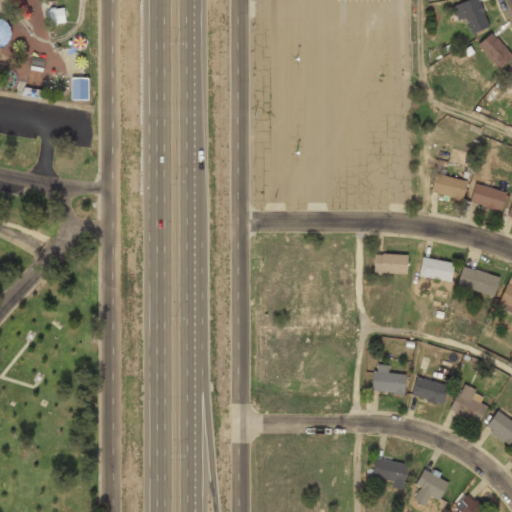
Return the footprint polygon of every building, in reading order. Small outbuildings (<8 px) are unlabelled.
[(9,0),(24,20),(32,14),(21,0),(9,0)] [(468,36),(489,25),(476,0),(467,0),(453,7),(468,36)] [(48,10),(50,25),(65,23),(63,8),(48,10)] [(0,47),(2,47),(6,43),(9,39),(10,34),(9,29),(7,25),(4,21),(0,19),(0,47)] [(476,45),(497,70),(511,58),(491,33),(476,45)] [(25,44),(24,42),(23,41),(21,39),(19,39),(17,39),(15,40),(13,41),(12,43),(12,45),(12,48),(13,50),(15,51),(17,52),(19,52),(21,51),(23,50),(24,48),(25,46),(25,44)] [(86,60),(85,58),(84,57),(82,55),(80,55),(78,55),(76,56),(74,57),(73,59),(73,61),(73,64),(74,66),(76,67),(78,68),(80,68),(82,67),(84,66),(85,64),(86,62),(86,60)] [(31,56),(30,61),(30,64),(42,67),(43,64),(44,59),(31,56)] [(70,100),(87,101),(87,78),(70,78),(70,100)] [(462,200),(466,181),(434,174),(430,193),(462,200)] [(468,202),(500,212),(506,193),(474,184),(468,202)] [(373,274),(407,274),(407,254),(373,254),(373,274)] [(450,282),(453,263),(421,257),(418,277),(450,282)] [(455,287),(493,297),(498,277),(460,266),(455,287)] [(499,301),(511,306),(511,284),(507,282),(499,301)] [(387,373),(388,366),(375,363),(370,390),(402,395),(406,376),(387,373)] [(410,396),(442,404),(447,385),(415,377),(410,396)] [(486,406),(477,402),(481,394),(461,384),(449,409),(478,423),(486,406)] [(511,444),(511,422),(497,411),(484,428),(510,447),(511,444)] [(403,485),(406,463),(374,458),(371,480),(403,485)] [(409,497),(425,505),(430,495),(437,500),(448,481),(425,469),(409,497)] [(452,509),(455,511),(483,511),(466,495),(452,509)]
